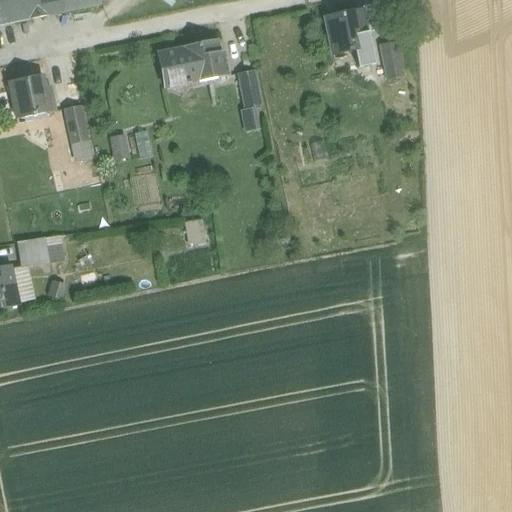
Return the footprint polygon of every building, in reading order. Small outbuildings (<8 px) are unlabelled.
[(0,0),(0,26),(100,6),(98,0),(0,0)] [(360,12),(324,20),(333,58),(369,49),(360,12)] [(382,32),(367,35),(373,68),(388,65),(391,81),(407,78),(401,42),(385,45),(382,32)] [(216,42),(183,49),(183,51),(158,56),(165,89),(190,84),(190,86),(222,79),(229,78),(226,63),(221,64),(216,42)] [(256,73),(242,74),(248,132),(262,130),(256,73)] [(41,77),(9,84),(16,121),(54,113),(51,98),(45,99),(41,77)] [(79,107),(64,110),(71,145),(86,142),(79,107)] [(144,134),(129,137),(136,172),(151,168),(144,134)] [(124,138),(109,141),(114,162),(129,159),(124,138)] [(86,142),(71,145),(75,165),(85,163),(90,162),(86,142)] [(75,165),(74,165),(78,185),(89,183),(85,163),(75,165)] [(210,245),(205,220),(187,223),(192,248),(210,245)] [(45,240),(17,244),(20,271),(49,266),(46,248),(45,240)] [(46,248),(49,266),(64,264),(61,245),(46,248)] [(10,269),(0,271),(0,309),(18,306),(13,281),(10,269)] [(13,281),(18,306),(33,303),(27,277),(13,281)] [(65,288),(51,284),(48,296),(62,301),(65,288)]
